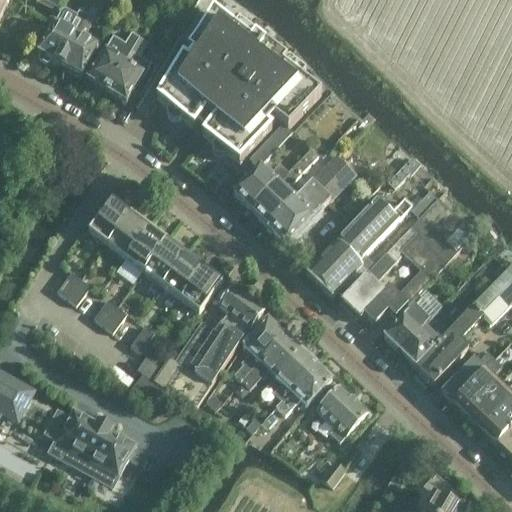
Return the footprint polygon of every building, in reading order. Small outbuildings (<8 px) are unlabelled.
[(0,0),(0,18),(8,0),(0,0)] [(35,0),(56,10),(61,0),(35,0)] [(61,14),(54,27),(53,27),(37,57),(39,58),(38,65),(47,69),(52,65),(59,69),(85,20),(95,0),(83,0),(74,17),(64,12),(61,14)] [(95,0),(85,20),(59,69),(81,80),(97,50),(79,41),(91,20),(93,21),(104,0),(95,0)] [(269,118),(281,128),(288,133),(321,98),(282,68),(286,63),(254,39),(250,44),(212,14),(187,54),(196,61),(191,70),(182,63),(156,104),(193,132),(197,126),(206,133),(202,139),(239,167),(271,133),(262,125),(269,118)] [(108,35),(111,37),(116,36),(120,28),(114,24),(108,35)] [(113,40),(104,54),(86,83),(105,95),(138,41),(131,37),(124,48),(113,40)] [(105,95),(126,108),(144,79),(142,78),(149,68),(137,60),(146,46),(138,41),(105,95)] [(281,128),(247,164),(256,172),(257,173),(292,136),(288,133),(281,128)] [(318,162),(310,154),(287,177),(250,216),(267,232),(299,199),(298,198),(310,186),(302,179),(318,162)] [(299,199),(267,232),(282,247),(289,246),(352,180),(335,163),(311,187),(310,186),(298,198),(299,199)] [(410,179),(409,178),(410,177),(413,179),(421,170),(413,163),(404,173),(390,188),(396,194),(410,179)] [(250,216),(287,177),(280,170),(267,183),(257,173),(256,172),(231,198),(250,216)] [(428,196),(418,206),(416,203),(409,210),(408,211),(420,221),(436,203),(428,196)] [(402,203),(389,216),(376,202),(337,242),(357,261),(363,256),(408,211),(409,210),(402,203)] [(474,237),(437,202),(436,203),(420,221),(375,268),(367,276),(341,304),(348,311),(345,314),(354,322),(357,319),(359,321),(363,317),(375,329),(388,315),(395,320),(474,237)] [(111,203),(88,235),(107,249),(130,217),(111,203)] [(107,249),(125,263),(148,231),(130,217),(107,249)] [(167,244),(148,231),(125,263),(143,276),(167,244)] [(360,270),(367,276),(375,268),(363,256),(357,261),(337,242),(304,277),(330,302),(360,270)] [(185,258),(167,244),(143,276),(162,290),(185,258)] [(203,271),(185,258),(162,290),(180,303),(203,271)] [(503,269),(492,280),(498,286),(509,275),(503,269)] [(222,285),(203,271),(180,303),(198,317),(222,285)] [(438,347),(414,371),(432,388),(467,352),(458,344),(466,337),(482,321),(492,331),(511,310),(511,272),(509,275),(498,286),(473,312),(472,311),(447,337),(440,344),(438,347)] [(67,303),(81,284),(71,277),(57,296),(67,303)] [(76,310),(91,291),(81,284),(67,303),(76,310)] [(168,362),(152,385),(196,412),(241,342),(262,315),(231,292),(218,310),(227,317),(212,336),(200,327),(174,366),(168,362)] [(385,337),(382,340),(398,356),(435,317),(419,301),(385,337)] [(108,304),(94,323),(103,330),(118,311),(108,304)] [(113,338),(128,318),(118,311),(103,330),(113,338)] [(435,317),(398,356),(414,371),(438,347),(431,340),(433,337),(448,322),(440,313),(436,318),(435,317)] [(267,324),(255,337),(242,351),(249,358),(240,368),(242,370),(233,379),(239,386),(284,339),(283,338),(282,339),(267,324)] [(144,332),(130,350),(139,357),(146,348),(154,339),(144,332)] [(284,339),(239,386),(240,386),(249,394),(249,395),(267,375),(274,381),(299,354),(284,339)] [(156,355),(146,348),(139,357),(149,365),(156,355)] [(436,386),(442,392),(475,357),(469,351),(436,386)] [(299,354),(274,381),(281,388),(272,397),(281,405),(315,369),(299,354)] [(440,396),(453,409),(495,364),(486,356),(476,367),(472,362),(440,396)] [(467,422),(498,388),(491,381),(501,370),(495,364),(453,409),(467,422)] [(315,369),(281,405),(276,411),(285,420),(299,405),(306,412),(310,407),(330,386),(331,385),(315,369)] [(0,413),(16,423),(31,395),(0,377),(0,413)] [(162,392),(152,385),(142,378),(131,394),(152,407),(162,392)] [(240,386),(232,395),(237,400),(243,400),(249,394),(240,386)] [(338,390),(337,391),(330,386),(310,407),(335,430),(330,436),(340,445),(366,416),(338,390)] [(498,388),(467,422),(480,435),(511,401),(511,387),(506,395),(498,388)] [(213,400),(205,408),(213,415),(221,407),(213,400)] [(511,401),(480,435),(496,450),(511,432),(511,401)] [(57,416),(45,438),(55,444),(55,445),(54,447),(49,456),(48,457),(49,458),(49,457),(70,469),(71,470),(72,469),(72,468),(77,459),(94,470),(89,478),(88,479),(90,480),(110,491),(110,492),(112,492),(112,491),(117,482),(118,480),(135,450),(136,448),(134,447),(111,435),(112,433),(110,432),(100,426),(98,425),(97,427),(74,414),(72,413),(71,415),(72,415),(68,422),(57,416)] [(271,416),(261,427),(258,430),(259,430),(266,437),(279,424),(271,416)] [(238,424),(244,429),(250,421),(244,417),(238,424)] [(246,432),(252,438),(259,430),(258,430),(261,427),(255,422),(246,432)] [(511,432),(496,450),(511,464),(511,432)] [(333,489),(345,473),(334,464),(321,481),(333,489)] [(423,491),(431,498),(423,511),(460,511),(449,505),(456,498),(435,479),(423,491)]
